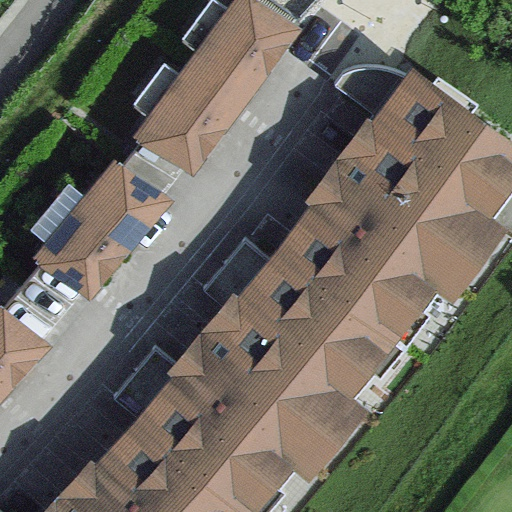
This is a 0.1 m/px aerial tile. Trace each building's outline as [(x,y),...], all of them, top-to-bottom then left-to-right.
[(247,0),(234,0),(142,127),(151,133),(187,160),(285,28),(247,0)] [(0,511),(241,511),(243,510),(292,453),(299,460),(348,402),(340,395),(388,336),(431,278),(439,284),(486,221),(478,215),(511,169),(511,152),(471,122),(467,128),(403,79),(383,70),(366,71),(352,74),(341,85),(388,120),(383,128),(395,137),(291,276),(278,265),(252,243),(210,293),(250,326),(202,383),(161,351),(121,400),(150,424),(162,433),(88,511),(4,511),(0,508),(0,511)] [(157,200),(187,160),(151,133),(122,170),(157,200)] [(114,163),(43,248),(57,260),(86,285),(88,282),(157,200),(122,170),(114,163)] [(486,221),(439,284),(447,289),(493,226),(486,221)] [(37,346),(86,285),(57,260),(32,291),(25,285),(2,314),(37,346)] [(0,311),(0,386),(37,346),(2,314),(0,311)] [(348,402),(299,460),(305,465),(354,407),(348,402)]
